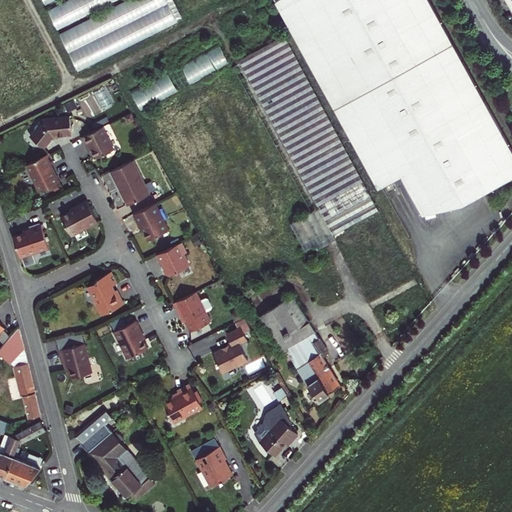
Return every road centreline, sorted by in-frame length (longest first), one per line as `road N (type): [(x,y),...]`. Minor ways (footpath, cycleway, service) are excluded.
road 1 (residential): [(267,511),(511,241)]
road 2 (residential): [(71,511),(20,291)]
road 3 (residential): [(121,245),(181,364)]
